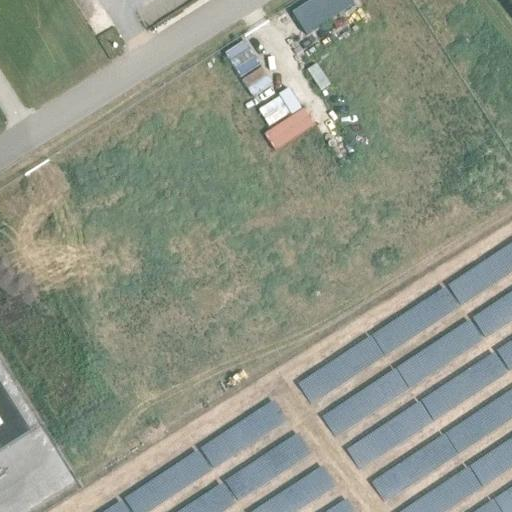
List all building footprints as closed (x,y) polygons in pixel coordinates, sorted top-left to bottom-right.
[(301,35),(352,7),(348,0),(311,0),(289,12),(301,35)] [(297,387),(309,406),(350,379),(337,360),(297,387)] [(0,454),(29,436),(0,389),(0,454)] [(353,423),(343,408),(322,422),(333,437),(353,423)] [(130,511),(140,511),(208,477),(198,457),(122,496),(130,511)] [(324,473),(283,492),(292,511),(333,491),(324,473)] [(236,511),(221,486),(177,511),(236,511)] [(353,511),(347,501),(328,511),(353,511)]
